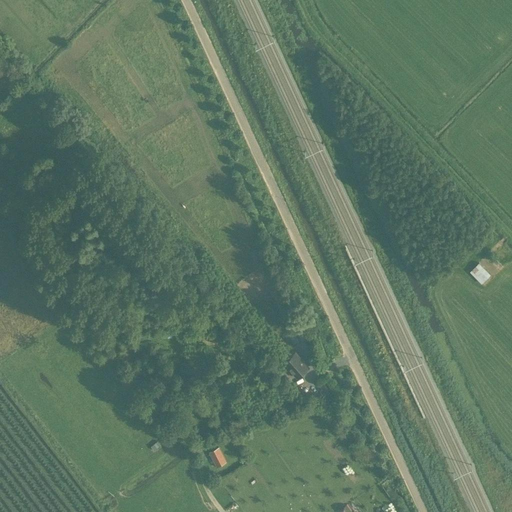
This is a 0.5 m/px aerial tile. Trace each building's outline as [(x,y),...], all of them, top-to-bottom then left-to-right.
[(14,66),(2,76),(8,83),(20,73),(14,66)] [(466,268),(481,284),(490,274),(475,258),(466,268)] [(316,352),(309,338),(302,341),(309,355),(316,352)] [(309,367),(295,351),(283,362),(297,378),(309,367)] [(325,393),(328,398),(335,394),(326,379),(319,382),(322,388),(320,389),(323,394),(325,393)] [(208,451),(216,466),(226,461),(219,446),(208,451)] [(352,511),(347,503),(336,511),(337,511),(352,511)]
